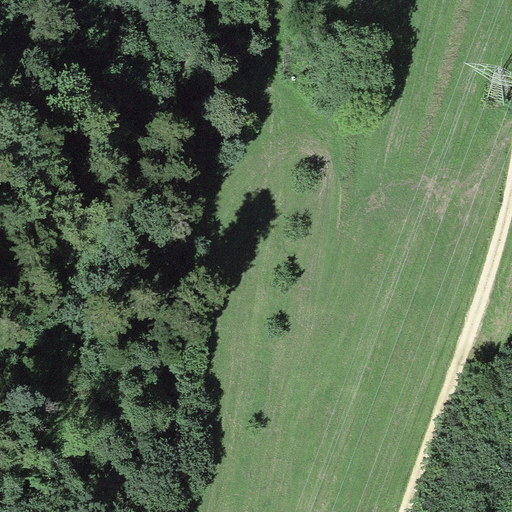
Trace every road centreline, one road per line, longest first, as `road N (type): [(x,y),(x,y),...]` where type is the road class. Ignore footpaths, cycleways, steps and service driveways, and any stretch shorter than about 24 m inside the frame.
road 1 (track): [(187,511),(199,301),(176,84),(199,0)]
road 2 (track): [(511,176),(403,511)]
